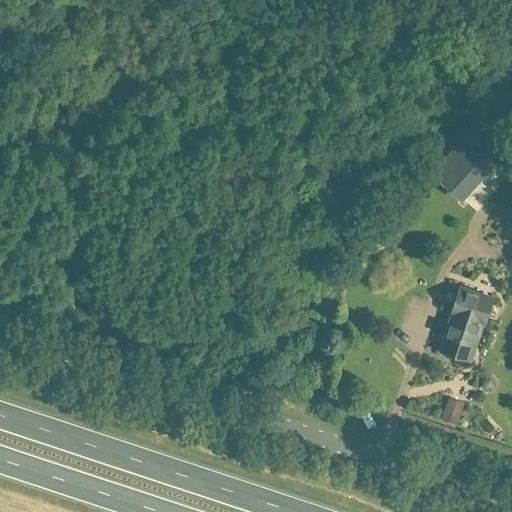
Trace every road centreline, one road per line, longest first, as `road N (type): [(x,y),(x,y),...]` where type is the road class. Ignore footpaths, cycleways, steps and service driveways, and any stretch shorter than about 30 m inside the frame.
road 1 (unclassified): [(511,499),(0,331)]
road 2 (trunk): [(297,511),(0,414)]
road 3 (trunk): [(0,458),(163,511)]
